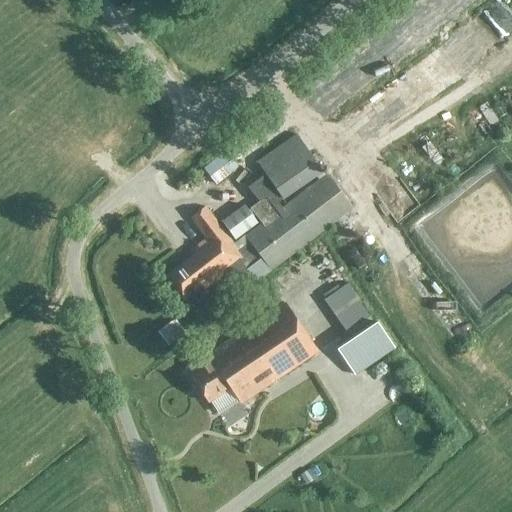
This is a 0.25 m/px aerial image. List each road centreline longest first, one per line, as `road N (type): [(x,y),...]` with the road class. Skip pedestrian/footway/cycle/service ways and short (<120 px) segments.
road 1 (unclassified): [(158,511),(78,299),(72,254),(86,224),(201,124)]
road 2 (unclassified): [(201,124),(357,0)]
road 3 (unclassified): [(201,124),(95,0)]
